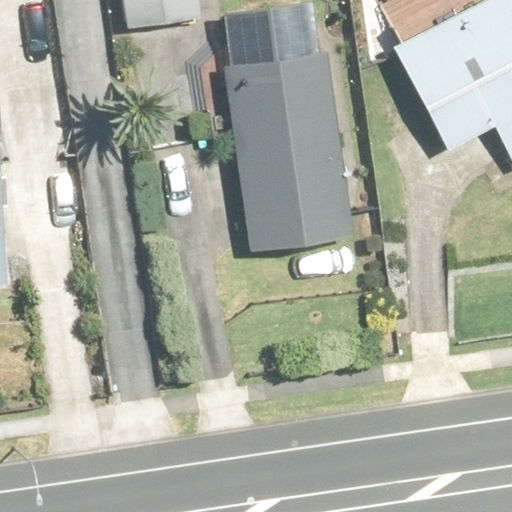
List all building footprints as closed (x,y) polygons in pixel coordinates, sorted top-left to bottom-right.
[(114,0),(43,0),(52,75),(122,67),(114,0)] [(357,25),(338,0),(316,0),(291,18),(316,53),(357,25)] [(511,170),(511,167),(492,131),(511,121),(511,81),(471,1),(321,76),(378,189),(424,166),(446,207),(511,170)] [(281,42),(251,44),(253,76),(283,75),(281,42)] [(278,87),(150,99),(167,291),(296,280),(278,87)]
